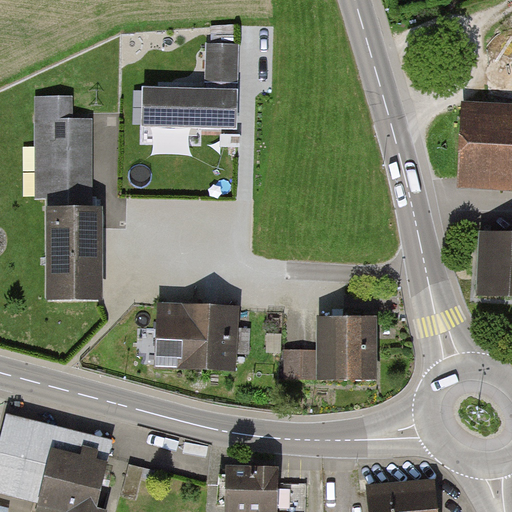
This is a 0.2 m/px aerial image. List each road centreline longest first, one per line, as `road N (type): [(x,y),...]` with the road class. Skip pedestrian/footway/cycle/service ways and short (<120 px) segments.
road 1 (tertiary): [(360,439),(223,433),(0,374)]
road 2 (secondary): [(428,277),(355,0)]
